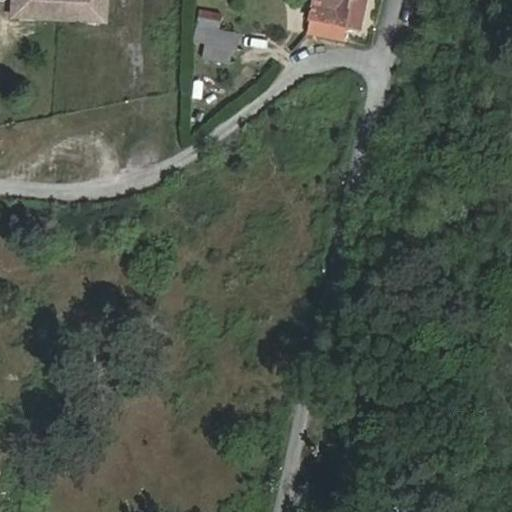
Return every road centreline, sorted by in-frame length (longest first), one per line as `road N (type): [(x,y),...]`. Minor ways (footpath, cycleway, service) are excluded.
road 1 (residential): [(285,511),(381,60)]
road 2 (residential): [(0,188),(48,194),(152,174),(286,72),(381,60)]
